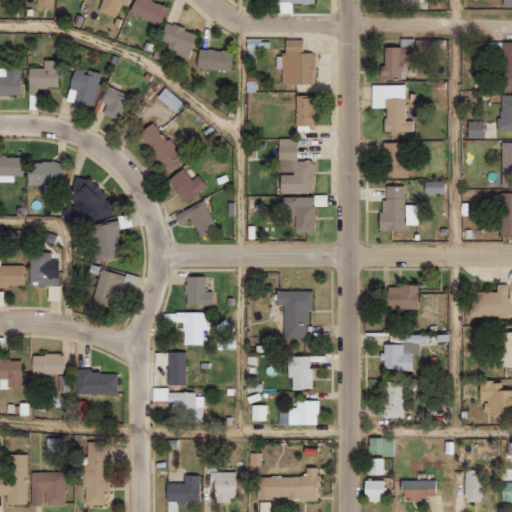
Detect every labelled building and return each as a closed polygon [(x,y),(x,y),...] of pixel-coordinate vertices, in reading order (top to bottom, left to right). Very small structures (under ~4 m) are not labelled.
[(55,8),(56,0),(38,0),(38,5),(55,8)] [(122,3),(131,6),(132,0),(103,0),(101,11),(118,16),(122,3)] [(137,0),(132,12),(162,25),(171,7),(154,0),(137,0)] [(311,4),(310,0),(272,0),(272,9),(290,9),(290,4),(311,4)] [(179,47),(177,53),(190,59),(200,34),(169,21),(162,39),(179,47)] [(318,83),(317,52),(306,52),(306,39),(289,39),(289,54),(278,54),(278,68),(284,68),(285,83),(318,83)] [(500,88),(511,87),(511,41),(499,42),(500,88)] [(381,79),(403,78),(403,64),(412,64),(412,47),(380,48),(381,79)] [(234,50),(201,48),(200,68),(234,70),(234,50)] [(30,94),(40,94),(40,86),(60,87),(60,60),(46,59),(46,67),(31,67),(30,94)] [(24,67),(0,67),(0,75),(0,94),(24,95),(24,67)] [(94,106),(102,73),(76,67),(68,99),(94,106)] [(383,131),(411,132),(411,121),(404,121),(405,85),(370,84),(369,108),(383,108),(383,131)] [(108,104),(104,112),(122,121),(134,97),(109,85),(102,101),(108,104)] [(160,96),(177,112),(186,103),(168,86),(160,96)] [(497,131),(511,130),(511,94),(498,94),(497,131)] [(298,131),(311,132),(311,125),(317,125),(318,96),(299,95),(298,131)] [(140,134),(170,173),(187,160),(157,121),(140,134)] [(465,138),(481,138),(481,121),(466,121),(465,138)] [(283,192),(317,192),(316,161),(300,161),(299,138),(280,138),(281,172),(283,172),(283,192)] [(403,177),(403,143),(381,142),(380,177),(403,177)] [(499,185),(511,185),(511,142),(498,142),(499,185)] [(0,181),(15,181),(15,175),(26,175),(25,156),(0,156),(0,174),(0,175),(0,181)] [(31,184),(46,185),(46,196),(54,196),(55,185),(65,185),(66,162),(32,161),(31,184)] [(188,203),(210,187),(202,174),(194,179),(186,168),(171,179),(188,203)] [(84,223),(116,214),(112,199),(108,200),(103,182),(96,184),(93,175),(72,181),(84,223)] [(422,181),(422,192),(441,193),(441,182),(422,181)] [(414,225),(415,205),(402,205),(403,187),(380,186),(378,230),(402,231),(402,225),(414,225)] [(511,236),(511,193),(495,194),(496,237),(511,236)] [(177,213),(181,223),(194,217),(202,236),(219,230),(207,201),(177,213)] [(89,225),(92,260),(122,257),(118,222),(89,225)] [(49,285),(49,300),(59,300),(59,252),(30,252),(30,285),(49,285)] [(0,285),(26,286),(26,265),(0,264),(0,285)] [(113,307),(122,274),(103,268),(93,301),(113,307)] [(216,305),(216,291),(208,291),(208,276),(188,276),(188,304),(216,305)] [(507,319),(508,285),(494,284),(494,292),(468,291),(467,317),(507,319)] [(416,309),(416,286),(380,286),(380,310),(416,309)] [(285,337),(309,338),(310,310),(315,310),(315,291),(280,290),(279,304),(286,304),(285,337)] [(211,329),(211,311),(178,312),(178,322),(185,321),(186,344),(206,344),(205,330),(211,329)] [(511,331),(499,332),(500,367),(511,366),(511,331)] [(418,334),(399,334),(399,344),(380,344),(380,359),(383,359),(383,370),(410,370),(409,355),(418,355),(418,334)] [(24,388),(24,359),(4,359),(4,351),(0,351),(0,378),(1,378),(1,387),(24,388)] [(188,384),(189,352),(158,351),(158,364),(170,364),(170,384),(188,384)] [(34,373),(65,373),(65,354),(34,354),(34,373)] [(291,356),(291,378),(295,378),(295,389),(314,389),(314,356),(291,356)] [(76,371),(76,394),(121,393),(120,370),(76,371)] [(70,375),(59,375),(59,392),(70,391),(70,375)] [(401,381),(380,381),(380,418),(401,418),(401,381)] [(477,402),(480,402),(481,414),(511,413),(511,390),(499,390),(499,381),(476,382),(477,402)] [(155,400),(173,400),(173,421),(205,422),(206,393),(170,392),(170,387),(155,387),(155,400)] [(291,407),(291,424),(321,424),(321,400),(299,400),(299,407),(291,407)] [(269,404),(254,405),(255,420),(269,420),(269,404)] [(393,439),(367,438),(366,454),(392,455),(393,439)] [(90,505),(108,504),(108,488),(112,488),(112,441),(89,441),(90,505)] [(29,504),(30,454),(9,454),(9,475),(0,474),(0,494),(9,494),(9,504),(29,504)] [(380,458),(366,458),(366,474),(380,474),(380,458)] [(259,499),(321,499),(321,467),(309,467),(309,476),(259,476),(259,499)] [(68,504),(67,471),(33,472),(34,505),(47,505),(68,504)] [(239,500),(240,472),(213,471),(213,481),(218,482),(218,500),(239,500)] [(462,471),(463,502),(480,502),(479,471),(462,471)] [(202,502),(203,475),(186,475),(186,483),(169,482),(169,502),(202,502)] [(384,501),(384,480),(361,480),(361,500),(384,501)] [(432,480),(399,481),(400,499),(433,498),(432,480)] [(511,501),(511,481),(498,481),(498,501),(511,501)] [(262,511),(272,511),(272,502),(262,502),(262,511)]
